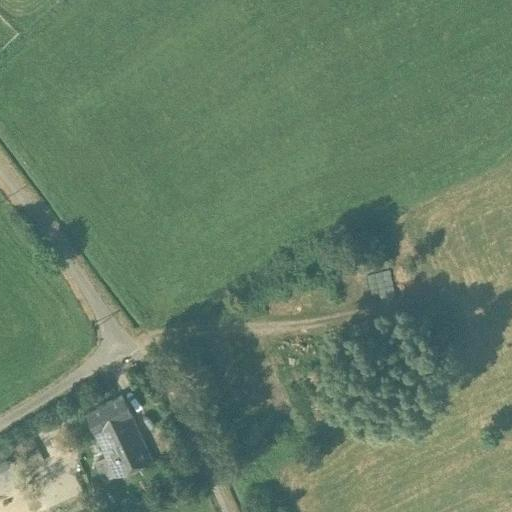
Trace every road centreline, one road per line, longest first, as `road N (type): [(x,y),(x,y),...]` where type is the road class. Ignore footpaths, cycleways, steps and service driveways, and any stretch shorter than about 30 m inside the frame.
road 1 (unclassified): [(222,511),(177,408),(0,178)]
road 2 (track): [(0,423),(128,344)]
